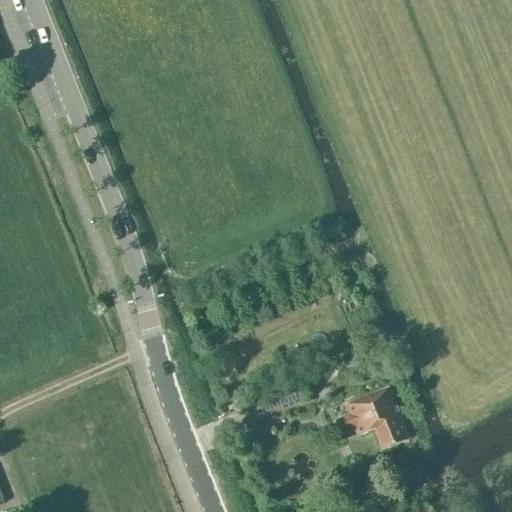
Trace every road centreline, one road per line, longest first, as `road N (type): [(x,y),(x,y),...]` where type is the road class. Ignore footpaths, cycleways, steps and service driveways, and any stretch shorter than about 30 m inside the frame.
road 1 (tertiary): [(213,511),(155,359),(131,252),(30,0)]
road 2 (track): [(152,349),(0,417)]
